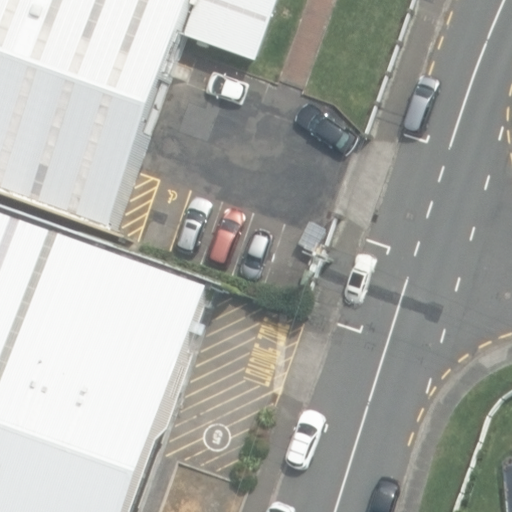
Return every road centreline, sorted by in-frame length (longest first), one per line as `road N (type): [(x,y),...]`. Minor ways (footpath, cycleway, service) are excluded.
road 1 (tertiary): [(338,511),(419,249)]
road 2 (tertiary): [(419,249),(506,0)]
